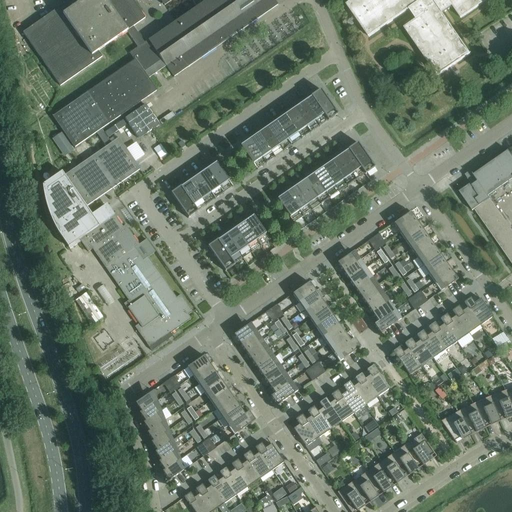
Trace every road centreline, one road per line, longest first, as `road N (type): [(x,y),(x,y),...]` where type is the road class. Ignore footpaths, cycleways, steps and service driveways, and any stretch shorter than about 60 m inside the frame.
road 1 (secondary): [(87,511),(71,417),(0,185)]
road 2 (residential): [(174,242),(139,193),(339,51)]
road 3 (residential): [(274,426),(483,280)]
road 4 (residential): [(226,320),(418,187)]
road 5 (unclassified): [(174,242),(366,112)]
road 6 (secondary): [(0,289),(48,436),(59,511)]
road 7 (residential): [(156,509),(123,391),(210,331)]
road 8 (residential): [(156,509),(274,426)]
road 9 (residential): [(389,511),(456,464),(511,437)]
